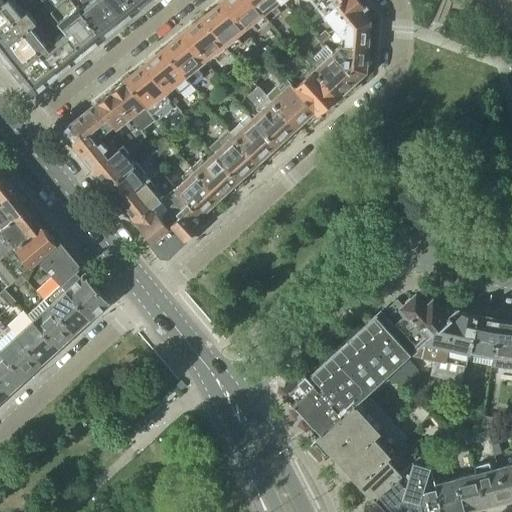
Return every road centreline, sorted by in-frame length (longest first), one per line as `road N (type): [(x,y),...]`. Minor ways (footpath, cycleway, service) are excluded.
road 1 (residential): [(394,0),(400,42),(393,76),(151,299)]
road 2 (residential): [(228,399),(393,255),(511,278)]
road 3 (residential): [(22,138),(191,0)]
road 4 (tertiary): [(151,299),(22,138)]
road 5 (residential): [(0,437),(151,299)]
road 6 (tertiary): [(290,511),(228,399)]
road 7 (tertiary): [(228,399),(151,299)]
